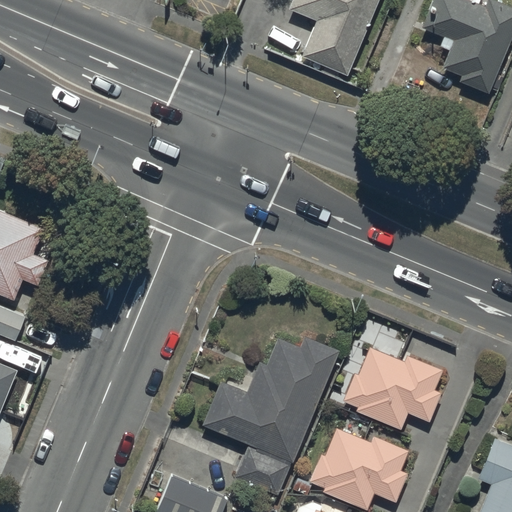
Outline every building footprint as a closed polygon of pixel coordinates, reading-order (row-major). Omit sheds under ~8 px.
[(303,59),(349,77),(381,0),(294,0),(291,11),(318,22),(303,59)] [(460,83),(490,95),(511,41),(511,8),(491,0),(488,0),(486,7),(467,0),(435,0),(423,29),(455,42),(444,70),(463,77),(460,83)] [(43,230),(0,212),(0,296),(14,302),(21,282),(36,288),(46,262),(33,256),(43,230)] [(0,308),(0,335),(16,342),(26,318),(0,308)] [(291,453),(337,342),(303,327),(298,338),(276,329),(265,356),(257,353),(245,383),(219,372),(201,416),(291,453)] [(406,404),(428,413),(440,384),(433,381),(441,362),(405,347),(403,353),(368,339),(356,367),(353,366),(342,392),(356,398),(355,403),(399,421),(406,404)] [(0,413),(16,373),(0,366),(0,413)] [(321,484),(366,502),(372,485),(394,494),(406,465),(399,463),(407,443),(372,428),(369,435),(335,420),(324,448),(320,446),(308,474),(323,480),(321,484)] [(511,511),(511,437),(492,429),(475,470),(490,475),(474,511),(511,511)] [(233,470),(276,487),(289,456),(246,438),(233,470)] [(170,468),(154,506),(167,511),(216,511),(226,491),(170,468)] [(338,511),(314,502),(310,511),(338,511)]
